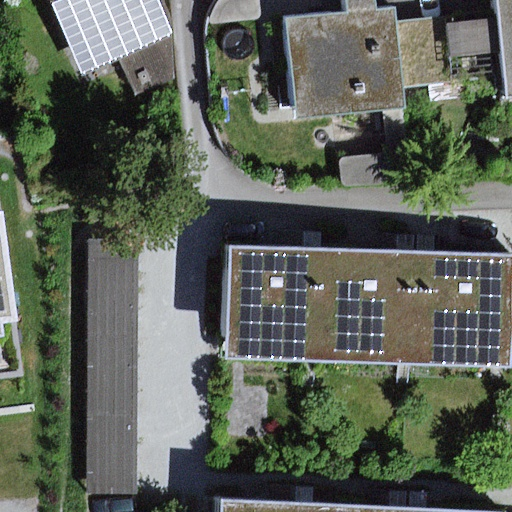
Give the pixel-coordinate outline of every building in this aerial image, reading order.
[(50,0),(85,78),(180,35),(163,0),(50,0)] [(215,0),(217,10),(265,4),(264,0),(215,0)] [(347,0),(349,14),(289,20),(298,119),(383,111),(404,109),(408,108),(406,89),(399,24),(398,11),(378,13),(376,0),(347,0)] [(511,0),(497,0),(499,20),(503,54),(507,100),(511,99),(511,0)] [(449,18),(399,24),(406,89),(456,83),(453,59),(450,24),(449,18)] [(499,20),(450,24),(453,59),(503,54),(499,20)] [(404,109),(383,111),(387,148),(386,152),(384,153),(345,157),(342,159),(339,162),(338,168),(342,186),(344,187),(347,188),(410,184),(404,109)] [(0,376),(21,374),(0,209),(0,376)] [(89,240),(87,495),(136,496),(138,241),(89,240)] [(319,361),(322,250),(234,247),(231,358),(319,361)] [(413,364),(417,253),(322,250),(319,361),(413,364)] [(511,256),(417,253),(413,364),(511,367),(511,256)]
